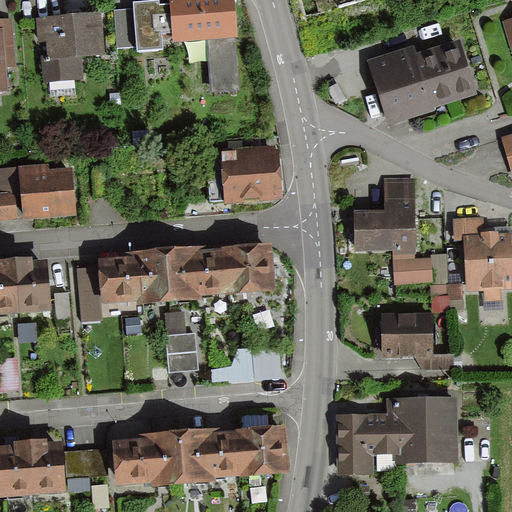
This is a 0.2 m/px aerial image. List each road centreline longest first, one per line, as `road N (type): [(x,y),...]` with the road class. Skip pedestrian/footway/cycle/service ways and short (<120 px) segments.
road 1 (residential): [(319,401),(0,423)]
road 2 (residential): [(0,248),(318,226)]
road 3 (residential): [(302,121),(346,126),(433,172),(511,195)]
road 4 (residential): [(319,401),(318,226)]
road 5 (residential): [(302,121),(272,0)]
